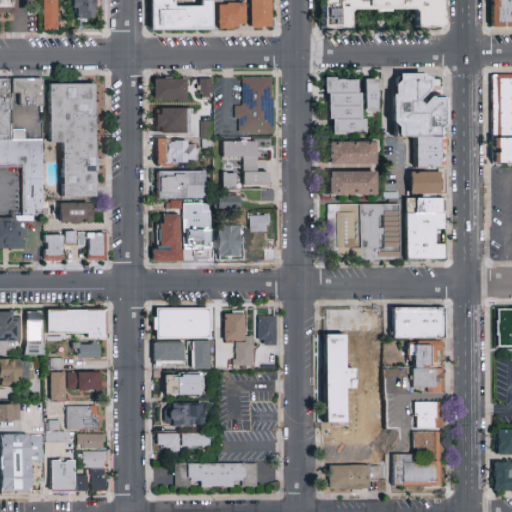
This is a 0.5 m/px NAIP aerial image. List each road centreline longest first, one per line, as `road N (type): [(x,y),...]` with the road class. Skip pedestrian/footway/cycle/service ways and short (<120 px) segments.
road 1 (secondary): [(462,0),(470,511)]
road 2 (residential): [(0,55),(511,51)]
road 3 (residential): [(301,511),(297,0)]
road 4 (residential): [(126,0),(129,511)]
road 5 (residential): [(0,286),(511,284)]
